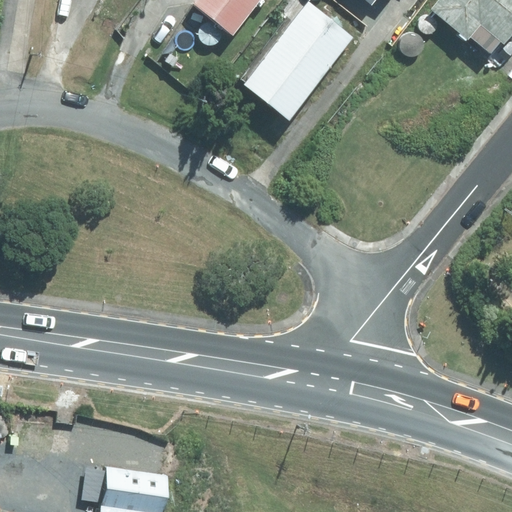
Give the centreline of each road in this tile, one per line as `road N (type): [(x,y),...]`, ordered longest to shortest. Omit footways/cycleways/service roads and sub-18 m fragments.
road 1 (residential): [(0,111),(96,120),(195,164),(243,197)]
road 2 (primary): [(337,511),(247,444),(124,394)]
road 3 (residential): [(130,353),(143,264),(162,226),(185,211),(243,197)]
road 4 (primary): [(311,379),(432,409),(511,440)]
road 5 (residential): [(511,142),(388,298)]
road 6 (primary): [(130,353),(311,379)]
road 7 (residential): [(243,197),(388,298)]
road 8 (primary): [(0,337),(130,353)]
road 9 (primary): [(124,394),(0,358)]
